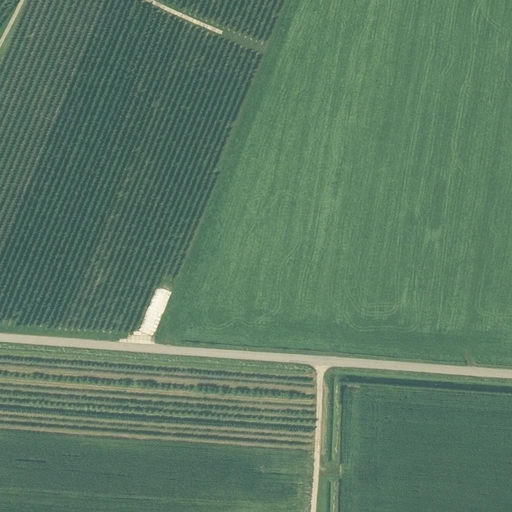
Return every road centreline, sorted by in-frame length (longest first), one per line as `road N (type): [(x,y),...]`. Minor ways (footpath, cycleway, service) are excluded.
road 1 (unclassified): [(320,361),(0,336)]
road 2 (unclassified): [(511,374),(320,361)]
road 3 (unclassified): [(313,511),(320,361)]
